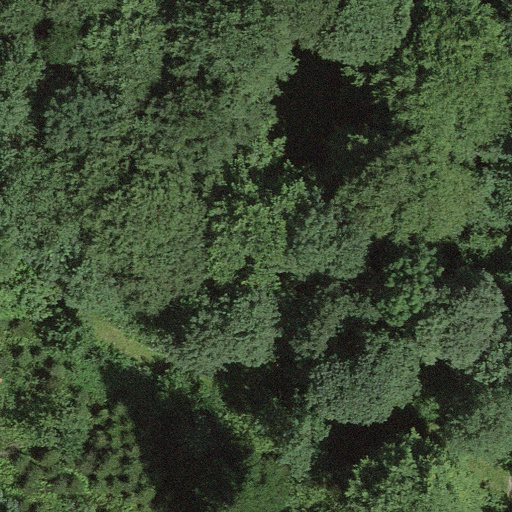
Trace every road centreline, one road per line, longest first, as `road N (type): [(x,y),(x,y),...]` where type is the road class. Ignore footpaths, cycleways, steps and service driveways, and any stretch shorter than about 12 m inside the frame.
road 1 (track): [(0,178),(84,300),(131,342),(197,371),(350,393),(422,425),(511,490)]
road 2 (track): [(511,203),(465,98),(439,0)]
